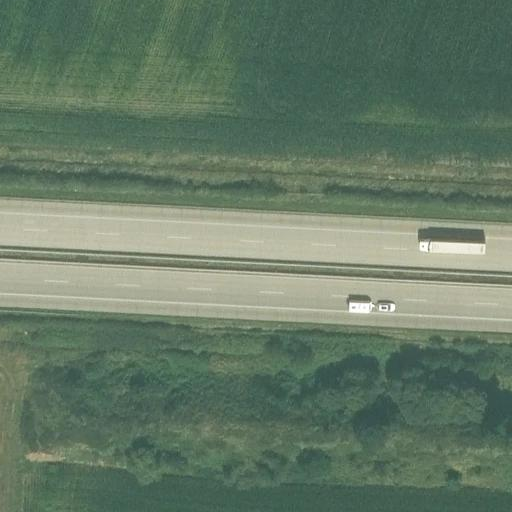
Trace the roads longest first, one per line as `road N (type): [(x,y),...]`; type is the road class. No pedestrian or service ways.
road 1 (motorway): [(0,283),(511,310)]
road 2 (motorway): [(511,251),(0,225)]
